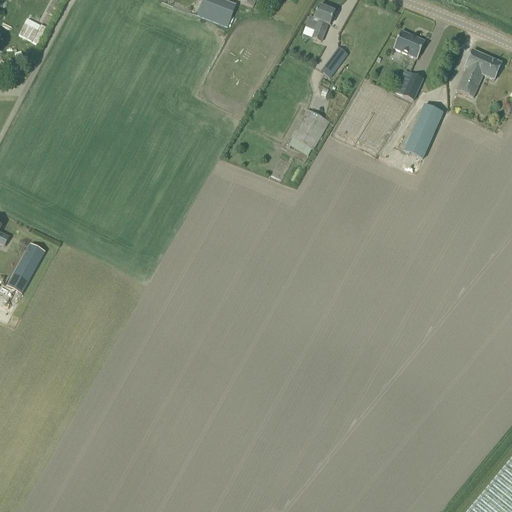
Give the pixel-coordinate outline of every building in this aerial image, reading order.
[(218,0),(203,0),(197,17),(228,29),(236,7),(218,0)] [(253,8),(256,0),(242,0),(241,4),(253,8)] [(61,5),(53,1),(45,14),(53,19),(61,5)] [(320,43),(325,32),(327,26),(329,26),(334,14),(318,8),(314,20),(309,18),(305,29),(315,33),(312,40),(320,43)] [(38,30),(25,24),(18,37),(37,47),(47,27),(42,24),(38,30)] [(393,51),(417,61),(425,44),(401,33),(393,51)] [(344,53),(338,49),(334,56),(342,62),(347,56),(344,53)] [(456,92),(472,100),(483,77),(494,82),(501,65),(472,52),(465,69),(466,70),(456,92)] [(322,75),(329,80),(336,70),(329,65),(322,75)] [(402,98),(413,102),(423,81),(412,76),(402,98)] [(443,115),(424,107),(404,153),(422,161),(443,115)] [(292,139),(313,152),(329,124),(308,112),(292,139)] [(0,227),(0,245),(4,248),(8,240),(0,235),(0,229),(1,228),(0,227)] [(22,296),(32,277),(45,254),(30,246),(6,288),(22,296)] [(511,511),(511,458),(467,511),(511,511)]
